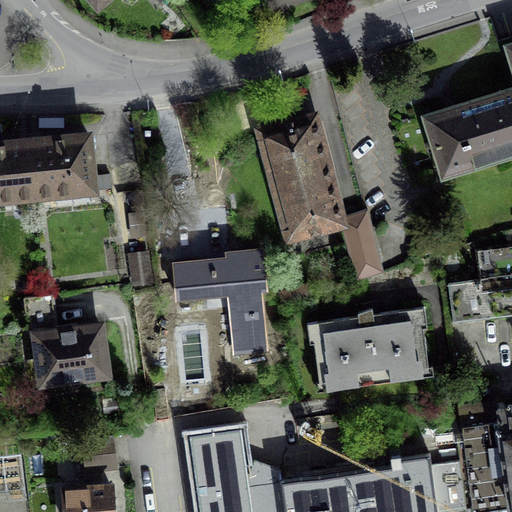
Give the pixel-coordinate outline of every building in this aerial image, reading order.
[(85,0),(103,20),(126,0),(85,0)] [(511,41),(507,42),(511,58),(511,92),(499,96),(428,118),(448,184),(511,164),(511,41)] [(312,127),(270,138),(294,231),(287,233),(291,248),(346,234),(354,231),(351,220),(324,113),(310,117),(312,127)] [(92,132),(29,138),(35,200),(97,194),(92,132)] [(29,138),(0,140),(0,202),(35,200),(29,138)] [(370,215),(351,220),(354,231),(346,234),(358,284),(386,277),(370,215)] [(232,262),(180,267),(183,302),(232,297),(238,360),(273,357),(268,295),(273,295),(269,250),(231,254),(232,262)] [(511,272),(450,280),(453,324),(511,317),(511,272)] [(428,307),(316,321),(324,389),(437,375),(428,307)] [(111,323),(37,334),(45,393),(120,382),(111,323)] [(457,425),(462,458),(469,507),(469,511),(511,506),(511,402),(491,406),(493,420),(457,425)] [(246,430),(194,437),(202,492),(204,511),(257,511),(254,487),(246,430)] [(118,446),(86,448),(89,476),(120,473),(118,446)] [(448,511),(469,507),(462,458),(438,464),(437,456),(408,460),(407,456),(399,457),(400,467),(254,487),(257,511),(448,511)] [(24,458),(0,461),(0,494),(28,492),(24,458)] [(122,511),(121,484),(67,487),(68,511),(122,511)]
